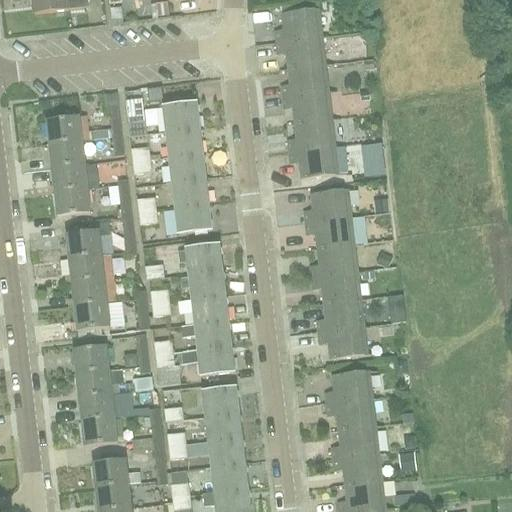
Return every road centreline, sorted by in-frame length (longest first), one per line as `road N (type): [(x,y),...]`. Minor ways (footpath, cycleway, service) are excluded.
road 1 (residential): [(286,511),(230,41)]
road 2 (residential): [(34,507),(0,216)]
road 3 (residential): [(0,74),(230,41)]
